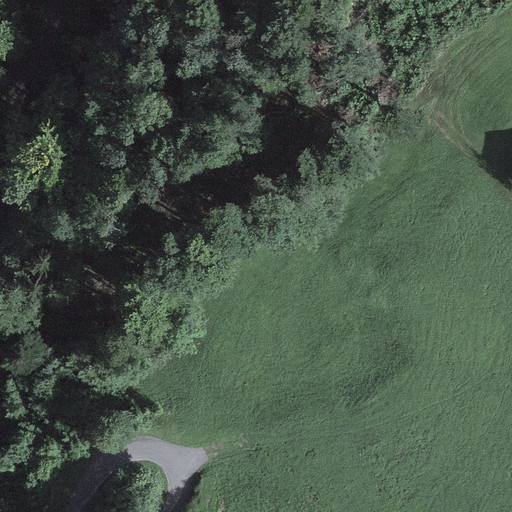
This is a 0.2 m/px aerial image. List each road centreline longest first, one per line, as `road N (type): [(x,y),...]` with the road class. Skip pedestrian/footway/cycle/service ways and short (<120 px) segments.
road 1 (track): [(0,155),(54,28),(55,0)]
road 2 (track): [(150,511),(145,474),(110,461),(90,472),(67,511)]
